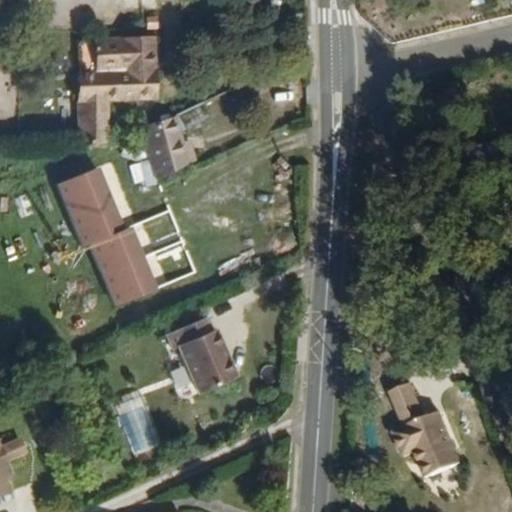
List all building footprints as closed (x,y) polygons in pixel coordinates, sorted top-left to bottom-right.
[(76,71),(69,71),(66,108),(73,148),(93,146),(92,107),(143,105),(143,45),(75,48),(76,71)] [(195,128),(188,112),(157,126),(122,127),(123,178),(163,180),(163,144),(195,128)] [(104,163),(77,169),(100,298),(136,290),(124,225),(104,163)] [(225,234),(246,224),(240,210),(220,220),(225,234)] [(182,403),(220,384),(199,336),(193,338),(188,324),(150,342),(155,354),(159,352),(182,403)] [(409,381),(387,390),(398,420),(421,412),(409,381)] [(114,403),(130,455),(159,447),(143,394),(114,403)] [(426,480),(459,468),(438,413),(392,426),(403,454),(416,450),(426,480)] [(0,455),(0,504),(4,503),(0,494),(0,488),(3,488),(0,481),(0,473),(12,468),(7,453),(0,455)]
